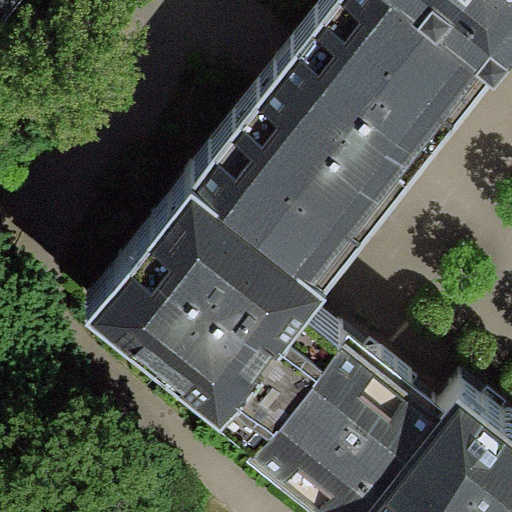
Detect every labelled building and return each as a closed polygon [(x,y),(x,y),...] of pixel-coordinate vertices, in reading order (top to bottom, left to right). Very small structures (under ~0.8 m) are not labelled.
[(317,0),(276,53),(411,158),(496,52),(429,0),(317,0)] [(511,0),(429,0),(496,52),(511,33),(511,0)] [(192,158),(327,265),(411,158),(276,53),(259,74),(192,158)] [(255,428),(342,318),(308,290),(327,265),(192,158),(84,293),(255,428)] [(352,504),(440,394),(342,318),(255,428),(352,504)] [(361,511),(511,511),(511,406),(462,366),(440,394),(352,504),(361,511)]
